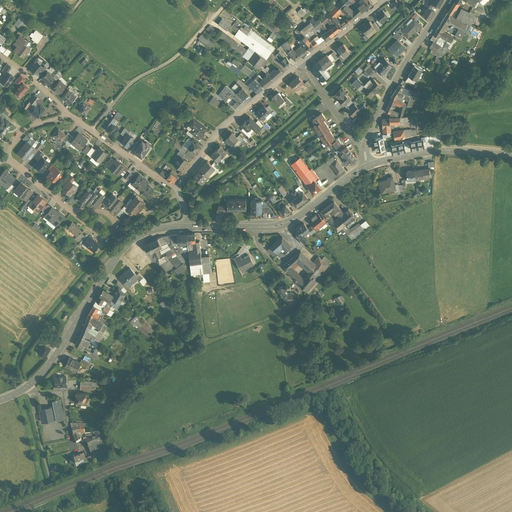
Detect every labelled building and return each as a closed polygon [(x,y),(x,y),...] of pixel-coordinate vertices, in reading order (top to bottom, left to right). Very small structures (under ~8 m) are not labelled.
[(344,0),(333,0),(332,1),(337,6),(341,10),(345,6),(347,3),(344,0)] [(368,0),(361,0),(364,3),(361,5),(365,9),(372,4),(368,0)] [(400,6),(396,1),(390,5),(394,10),(400,6)] [(458,4),(455,1),(447,13),(451,15),(456,8),(458,4)] [(355,10),(347,3),(345,6),(350,10),(351,9),(353,12),(355,10)] [(350,10),(345,6),(341,10),(342,10),(345,13),(346,14),(350,10)] [(291,7),(285,13),(286,15),(283,17),(287,22),(288,20),(293,25),(294,24),(286,14),(293,8),(291,7)] [(307,13),(302,8),(298,12),(303,17),(307,13)] [(334,8),(330,13),(335,17),(339,13),(334,8)] [(355,10),(353,12),(351,9),(350,10),(346,14),(349,17),(353,20),(357,15),(361,12),(357,8),(355,10)] [(428,8),(427,9),(426,9),(423,13),(424,13),(423,15),(427,17),(426,18),(427,18),(430,19),(435,12),(431,10),(428,8)] [(461,10),(456,8),(451,15),(452,15),(457,18),(461,10)] [(388,17),(383,10),(375,16),(381,23),(388,17)] [(475,18),(461,10),(457,18),(470,26),(475,18)] [(20,13),(14,26),(22,29),(28,17),(20,13)] [(335,17),(330,13),(327,16),(330,19),(324,25),(328,30),(332,27),(328,22),(331,20),(333,22),(336,19),(335,17)] [(451,15),(447,13),(438,27),(443,30),(450,19),(452,15),(451,15)] [(326,15),(319,21),(324,25),(330,19),(327,16),(326,15)] [(457,18),(452,15),(450,19),(468,30),(470,26),(457,18)] [(336,19),(333,22),(338,26),(340,29),(353,20),(349,17),(346,19),(341,23),(339,21),(336,19)] [(231,25),(222,18),(218,24),(227,30),(231,25)] [(245,25),(237,19),(230,28),(237,33),(240,28),(242,30),(243,28),(245,25)] [(319,21),(319,20),(315,22),(313,19),(310,22),(313,26),(316,29),(317,28),(318,28),(320,26),(325,32),(326,31),(328,30),(324,25),(319,21)] [(414,19),(402,32),(404,34),(408,37),(416,30),(417,31),(421,27),(414,19)] [(333,22),(331,20),(328,22),(332,27),(336,33),(340,29),(338,26),(333,22)] [(307,22),(295,32),(296,34),(309,23),(307,22)] [(309,23),(296,34),(299,38),(313,26),(310,22),(309,23)] [(369,22),(361,28),(366,34),(374,28),(371,25),(369,22)] [(375,22),(371,25),(374,28),(377,32),(380,29),(375,22)] [(267,28),(273,33),(277,36),(280,39),(282,36),(269,25),(267,28)] [(328,30),(326,31),(331,37),(336,33),(332,27),(328,30)] [(266,48),(247,34),(248,32),(243,28),(242,30),(240,28),(237,33),(234,36),(250,47),(255,51),(266,59),(269,55),(271,52),(266,48)] [(402,32),(400,29),(396,33),(400,38),(404,34),(402,32)] [(443,31),(443,32),(442,31),(437,29),(433,35),(439,38),(440,37),(451,43),(453,39),(454,38),(450,35),(443,31)] [(228,35),(221,30),(217,37),(223,41),(228,35)] [(269,44),(250,30),(248,32),(247,34),(266,48),(269,44)] [(455,36),(462,40),(465,33),(458,30),(455,36)] [(325,32),(321,35),(325,40),(326,41),(331,37),(326,31),(325,32)] [(273,33),(268,40),(271,42),(277,36),(273,33)] [(41,39),(35,34),(34,35),(31,39),(37,44),(41,39)] [(199,38),(200,39),(205,44),(212,49),(216,44),(205,36),(204,37),(202,35),(199,38)] [(234,40),(228,35),(223,41),(230,46),(234,40)] [(321,35),(314,41),(317,44),(325,40),(321,35)] [(29,48),(22,42),(24,39),(19,36),(13,43),(17,46),(15,49),(17,50),(16,52),(18,54),(19,55),(19,54),(23,57),(24,55),(30,48),(29,48)] [(309,42),(305,37),(301,40),(303,43),(303,44),(309,50),(317,44),(314,41),(314,40),(314,41),(313,40),(309,42)] [(26,41),(24,39),(22,42),(29,48),(30,46),(29,46),(29,44),(30,43),(26,40),(26,41)] [(234,40),(230,46),(236,51),(241,45),(237,42),(234,40)] [(397,40),(388,49),(396,57),(405,48),(398,40),(397,40)] [(436,43),(434,42),(433,42),(430,47),(432,49),(436,51),(440,46),(436,43)] [(288,45),(285,43),(281,46),(285,51),(286,50),(287,52),(292,48),(291,46),(289,44),(288,45)] [(309,50),(303,44),(300,47),(299,47),(298,48),(300,52),(297,54),(300,57),(309,51),(309,50)] [(244,47),(241,45),(236,51),(243,56),(248,49),(246,47),(244,47)] [(343,45),(337,50),(341,55),(343,57),(346,55),(345,54),(348,51),(343,45)] [(440,46),(436,51),(444,56),(446,50),(443,48),(440,46)] [(292,48),(287,52),(290,55),(290,56),(292,57),(292,58),(293,58),(295,61),(300,57),(297,54),(292,48)] [(248,49),(243,56),(248,60),(254,53),(248,49)] [(436,51),(432,49),(430,52),(437,56),(441,58),(439,60),(442,62),(443,60),(444,56),(436,51)] [(266,59),(255,51),(254,53),(248,60),(256,66),(259,69),(260,68),(266,59)] [(334,51),(330,54),(335,60),(339,58),(338,57),(334,51)] [(288,60),(282,53),(279,56),(278,54),(276,56),(287,69),(292,64),(291,64),(288,60)] [(328,56),(327,55),(319,61),(324,68),(329,65),(332,62),(328,56)] [(234,58),(231,63),(232,64),(234,65),(237,68),(241,64),(234,58)] [(384,58),(380,62),(381,63),(376,68),(375,67),(378,70),(383,75),(392,66),(384,58)] [(42,67),(36,61),(30,68),(34,71),(34,73),(35,74),(36,74),(37,74),(38,73),(43,67),(42,67)] [(324,68),(319,61),(318,61),(319,62),(314,66),(313,69),(314,71),(314,73),(315,74),(317,74),(322,80),(329,75),(326,70),(324,68)] [(11,68),(6,64),(1,71),(4,73),(5,71),(7,73),(11,68)] [(375,67),(372,64),(370,67),(374,71),(375,73),(378,70),(375,67)] [(237,68),(234,65),(231,69),(238,74),(241,71),(240,70),(237,68)] [(258,75),(245,65),(243,66),(240,70),(241,71),(248,76),(253,80),(254,79),(258,75)] [(370,67),(368,65),(364,70),(370,76),(374,71),(370,67)] [(421,70),(415,66),(409,76),(416,80),(421,70)] [(270,74),(268,76),(274,80),(284,72),(279,68),(276,72),(274,70),(270,74)] [(7,73),(5,71),(4,73),(0,78),(0,80),(7,86),(13,77),(7,73)] [(53,77),(46,71),(41,77),(45,81),(44,82),(47,85),(48,84),(52,79),(54,78),(53,77)] [(59,71),(53,77),(54,78),(52,79),(54,82),(62,74),(59,71)] [(268,76),(268,75),(265,78),(263,80),(260,83),(264,88),(274,80),(268,76)] [(295,79),(289,84),(295,90),(303,83),(299,77),(296,80),(295,79)] [(18,78),(14,82),(19,86),(22,82),(22,83),(23,82),(18,78)] [(357,78),(352,84),(361,93),(363,91),(363,90),(366,87),(357,78)] [(253,80),(248,85),(252,88),(255,85),(258,82),(254,79),(253,80)] [(366,87),(363,90),(363,91),(370,98),(381,86),(373,79),(366,87)] [(55,85),(52,88),(53,89),(58,94),(66,86),(60,81),(55,85)] [(22,83),(22,82),(19,86),(16,89),(18,91),(15,93),(20,97),(24,93),(25,93),(28,90),(25,87),(26,86),(22,83)] [(257,86),(255,85),(252,88),(258,93),(264,88),(260,83),(257,86)] [(402,87),(399,85),(396,90),(400,92),(405,94),(407,90),(404,88),(405,86),(403,85),(402,87)] [(233,92),(228,88),(225,93),(221,98),(226,101),(228,98),(230,95),(233,92)] [(342,88),(334,95),(334,96),(336,94),(339,97),(337,99),(338,99),(344,93),(346,91),(342,88)] [(76,97),(69,90),(62,97),(69,104),(76,97)] [(400,92),(396,90),(394,94),(391,97),(396,99),(398,96),(402,98),(405,94),(400,92)] [(240,97),(233,91),(233,92),(230,95),(237,100),(240,97)] [(244,91),(240,95),(247,102),(252,98),(245,91),(244,91)] [(344,93),(338,99),(344,105),(350,99),(345,94),(344,93)] [(278,94),(272,99),(277,106),(284,101),(283,100),(278,94)] [(34,95),(27,104),(26,105),(27,105),(24,108),(30,112),(37,117),(38,117),(44,109),(40,106),(43,102),(34,95)] [(415,98),(409,96),(407,95),(406,99),(409,100),(408,104),(410,105),(413,106),(415,98)] [(220,102),(213,97),(209,103),(216,108),(220,102)] [(247,102),(240,97),(237,100),(238,101),(236,103),(233,106),(238,110),(247,102)] [(292,104),(286,97),(283,100),(284,101),(288,107),(292,104)] [(401,101),(400,101),(396,99),(391,97),(386,109),(391,111),(391,110),(393,107),(394,108),(395,104),(401,106),(400,109),(399,113),(398,117),(402,117),(404,113),(405,108),(405,106),(405,105),(406,104),(401,101)] [(350,99),(344,105),(346,108),(352,102),(350,99)] [(90,107),(83,103),(82,105),(81,104),(80,106),(81,107),(79,111),(83,113),(82,114),(84,116),(85,115),(86,115),(90,107)] [(359,110),(354,104),(348,111),(353,116),(360,110),(359,110)] [(264,106),(256,113),(263,120),(266,118),(265,117),(270,113),(270,112),(267,109),(264,106)] [(391,111),(386,109),(385,112),(390,114),(389,118),(393,117),(394,111),(391,110),(391,111)] [(315,118),(313,120),(316,124),(323,120),(325,119),(322,113),(315,118)] [(4,121),(0,118),(0,117),(0,136),(2,138),(12,124),(5,119),(4,121)] [(255,123),(249,117),(247,120),(253,126),(251,127),(254,130),(256,132),(261,128),(255,123)] [(393,117),(389,118),(389,120),(382,120),(383,135),(391,134),(390,124),(404,123),(404,117),(393,117)] [(113,118),(110,122),(116,126),(119,121),(113,118)] [(206,129),(193,119),(189,124),(194,127),(190,131),(190,132),(194,135),(199,138),(206,129)] [(247,120),(241,125),(243,128),(247,132),(247,131),(250,134),(254,130),(251,127),(253,126),(247,120)] [(323,120),(316,124),(314,126),(317,131),(326,125),(323,120)] [(116,126),(110,122),(107,127),(108,128),(107,130),(113,135),(118,128),(116,126)] [(159,125),(154,134),(157,136),(162,127),(159,125)] [(326,125),(317,131),(320,136),(329,130),(330,130),(326,125)] [(247,132),(243,128),(241,130),(249,138),(251,135),(250,134),(247,131),(247,132)] [(66,136),(58,129),(52,136),(60,143),(63,140),(66,136)] [(121,134),(126,137),(128,134),(129,132),(125,129),(121,134)] [(329,130),(320,136),(323,141),(332,135),(329,130)] [(404,131),(394,133),(395,140),(405,138),(404,131)] [(67,133),(66,136),(63,140),(66,142),(71,136),(67,133)] [(87,140),(79,133),(74,139),(71,142),(72,142),(80,149),(87,140)] [(236,138),(231,133),(226,138),(232,145),(238,139),(236,138)] [(122,142),(128,147),(134,138),(128,134),(126,137),(122,142)] [(248,144),(239,135),(236,138),(238,139),(241,143),(245,146),(248,144)] [(332,135),(323,141),(326,146),(328,144),(335,140),(332,135)] [(66,142),(65,143),(69,146),(72,142),(71,142),(74,139),(71,136),(66,142)] [(337,138),(335,140),(328,144),(332,149),(337,146),(341,143),(337,138)] [(235,148),(241,143),(238,139),(232,145),(235,148)] [(190,140),(184,148),(187,150),(188,149),(193,142),(190,140)] [(422,140),(416,142),(417,149),(424,148),(423,143),(423,140),(422,140)] [(136,150),(141,143),(138,141),(132,148),(136,150)] [(135,152),(142,157),(151,146),(146,142),(145,144),(142,141),(141,143),(136,150),(135,152)] [(34,148),(26,142),(18,153),(26,159),(27,157),(32,152),(34,148)] [(193,142),(188,149),(195,153),(199,147),(193,142)] [(38,143),(34,148),(32,152),(35,154),(38,150),(42,146),(38,143)] [(399,153),(405,152),(404,147),(404,144),(403,144),(397,146),(399,153)] [(220,146),(214,152),(221,159),(226,153),(225,151),(220,146)] [(107,154),(99,148),(95,153),(92,156),(93,156),(100,162),(107,154)] [(95,153),(91,149),(86,154),(91,158),(93,156),(92,156),(95,153)] [(356,160),(348,149),(341,154),(345,160),(348,165),(356,160)] [(43,154),(38,150),(35,154),(33,156),(38,160),(41,157),(43,154)] [(221,159),(214,152),(211,155),(218,161),(221,159)] [(180,156),(174,165),(181,170),(187,161),(182,158),(180,156)] [(344,170),(334,156),(326,162),(328,166),(330,164),(338,175),(343,171),(344,170)] [(38,160),(34,166),(41,172),(45,167),(46,167),(48,165),(47,164),(48,164),(45,161),(45,160),(41,157),(38,160)] [(111,158),(105,165),(109,168),(113,164),(112,163),(114,161),(111,158)] [(309,171),(300,158),(291,165),(300,177),(306,185),(308,187),(311,185),(315,181),(315,182),(319,179),(311,169),(309,171)] [(81,168),(86,161),(83,159),(78,166),(81,168)] [(125,167),(116,159),(114,161),(112,163),(113,164),(109,168),(109,169),(111,167),(114,169),(113,171),(119,175),(125,167)] [(207,161),(199,170),(200,171),(203,173),(203,172),(207,176),(214,169),(215,168),(211,165),(207,161)] [(223,171),(214,162),(211,165),(215,168),(214,169),(220,174),(223,171)] [(51,171),(47,176),(54,183),(59,177),(56,175),(60,170),(55,166),(51,171)] [(8,172),(5,170),(0,175),(0,181),(2,183),(1,184),(6,188),(6,189),(10,184),(15,178),(8,172)] [(423,170),(414,171),(415,182),(419,181),(419,180),(423,179),(423,170)] [(132,175),(127,171),(123,176),(128,180),(132,175)] [(203,173),(200,171),(195,177),(203,184),(209,178),(207,176),(203,172),(203,173)] [(414,171),(406,172),(407,181),(412,181),(412,182),(415,182),(414,171)] [(168,175),(166,178),(173,183),(177,177),(170,172),(168,175)] [(70,175),(64,181),(67,183),(69,181),(71,182),(74,178),(70,175)] [(148,182),(139,175),(132,184),(136,188),(137,187),(141,191),(147,183),(148,182)] [(387,181),(379,183),(381,192),(386,191),(386,192),(395,190),(394,186),(392,178),(387,179),(387,181)] [(71,182),(69,181),(67,183),(62,189),(70,196),(72,193),(75,192),(75,190),(77,187),(71,182)] [(315,182),(315,181),(311,185),(308,187),(313,194),(320,189),(315,182)] [(21,183),(14,191),(25,200),(29,195),(26,192),(28,189),(21,183)] [(155,190),(147,183),(141,191),(149,197),(155,190)] [(10,184),(6,189),(6,188),(5,190),(9,192),(14,186),(10,184)] [(92,193),(88,190),(81,199),(80,200),(84,203),(86,201),(92,193)] [(97,194),(94,191),(92,193),(86,201),(90,204),(92,202),(97,194)] [(99,192),(97,194),(92,202),(95,205),(96,204),(101,198),(103,195),(99,192)] [(307,198),(302,192),(299,195),(297,196),(302,203),(307,198)] [(108,199),(105,203),(106,203),(107,204),(107,206),(109,206),(110,207),(118,198),(112,194),(108,199)] [(38,195),(32,202),(31,201),(28,205),(29,205),(37,213),(46,202),(38,195)] [(128,206),(128,207),(131,209),(129,211),(129,213),(131,214),(132,214),(134,212),(135,213),(138,209),(140,210),(145,203),(136,196),(134,199),(128,206)] [(302,203),(297,196),(295,198),(291,200),(296,207),(302,203)] [(131,197),(125,204),(128,206),(134,199),(131,197)] [(118,198),(110,207),(112,208),(112,210),(114,210),(115,211),(116,211),(119,207),(123,203),(118,198)] [(29,199),(22,208),(26,211),(29,207),(28,206),(29,205),(28,205),(31,201),(29,199)] [(246,199),(227,200),(227,206),(227,210),(246,210),(246,199)] [(262,200),(251,200),(251,214),(261,214),(261,213),(262,207),(262,200)] [(334,222),(327,212),(330,210),(334,214),(335,213),(340,210),(334,202),(320,212),(321,213),(331,225),(334,222)] [(121,209),(124,211),(127,214),(129,211),(131,209),(128,207),(128,206),(125,204),(121,209)] [(47,205),(41,212),(45,215),(51,208),(47,205)] [(282,207),(279,210),(281,212),(284,216),(290,211),(285,205),(282,207)] [(59,214),(51,207),(45,215),(44,217),(55,226),(64,216),(60,213),(59,214)] [(340,210),(335,213),(336,214),(339,218),(344,214),(340,210)] [(349,210),(344,214),(339,218),(345,226),(348,229),(357,222),(357,223),(358,222),(356,220),(354,217),(355,215),(354,214),(353,214),(352,214),(349,210)] [(321,218),(318,214),(316,215),(313,217),(322,227),(326,223),(325,222),(321,218)] [(322,227),(313,217),(311,218),(311,219),(309,220),(313,225),(317,230),(322,227)] [(339,218),(334,222),(331,225),(335,229),(337,233),(345,226),(339,218)] [(369,227),(365,222),(360,226),(364,231),(369,227)] [(82,231),(72,223),(67,229),(76,236),(77,237),(80,233),(81,233),(81,232),(82,231)] [(304,223),(296,229),(298,231),(297,232),(297,233),(297,234),(296,235),(297,236),(302,241),(304,242),(306,240),(307,238),(304,235),(308,231),(309,231),(308,229),(304,223)] [(345,226),(337,233),(342,238),(347,235),(350,232),(348,229),(345,226)] [(360,226),(351,232),(350,232),(347,235),(352,241),(364,231),(360,226)] [(81,233),(80,233),(77,237),(76,236),(76,238),(80,242),(83,239),(85,236),(81,233)] [(194,233),(186,234),(187,244),(195,243),(194,233)] [(186,234),(178,235),(179,245),(180,245),(182,244),(187,244),(186,234)] [(161,237),(162,238),(168,245),(171,245),(171,246),(179,245),(178,235),(170,236),(161,237)] [(99,245),(89,236),(85,241),(83,244),(94,252),(99,245)] [(273,256),(279,250),(280,252),(284,249),(286,251),(291,246),(282,237),(268,251),(273,256)] [(162,238),(158,240),(162,248),(153,253),(160,266),(169,261),(176,270),(174,271),(182,279),(187,267),(185,265),(175,254),(168,245),(162,238)] [(158,240),(145,247),(149,255),(153,253),(162,248),(158,240)] [(195,243),(187,244),(188,246),(188,249),(189,256),(191,276),(199,275),(200,278),(203,278),(204,284),(210,283),(209,274),(211,274),(210,257),(201,257),(199,242),(195,243)] [(179,245),(171,246),(171,245),(168,245),(175,254),(182,252),(181,248),(180,248),(180,245),(179,245)] [(182,252),(175,254),(185,265),(183,257),(182,252)] [(315,267),(315,265),(313,264),(300,252),(289,261),(293,265),(296,262),(309,273),(315,267)] [(241,259),(236,262),(239,267),(240,266),(242,270),(253,265),(249,256),(241,259)] [(322,260),(328,266),(331,263),(324,257),(322,260)] [(315,265),(315,267),(323,273),(329,266),(328,266),(322,260),(318,258),(313,264),(315,265)] [(304,280),(290,268),(293,265),(289,261),(283,267),(288,273),(293,278),(300,285),(304,280)] [(315,267),(309,273),(307,276),(316,283),(323,273),(315,267)] [(129,268),(119,278),(128,288),(138,278),(136,275),(129,268)] [(147,283),(138,273),(136,275),(138,278),(145,286),(147,283)] [(304,280),(300,285),(310,294),(317,284),(316,283),(307,276),(304,280)] [(348,286),(356,298),(360,295),(352,283),(348,286)] [(287,291),(284,286),(279,289),(285,301),(290,302),(293,302),(293,294),(288,293),(287,291)] [(118,288),(115,294),(114,294),(113,296),(113,297),(111,299),(118,303),(120,304),(125,295),(120,290),(118,288)] [(110,295),(103,290),(99,296),(104,299),(106,300),(110,295)] [(104,299),(99,296),(96,301),(101,304),(104,299)] [(336,299),(340,305),(344,303),(340,297),(336,299)] [(118,303),(111,299),(109,302),(113,304),(111,306),(116,311),(120,304),(118,303)] [(101,304),(96,301),(93,306),(97,308),(98,309),(102,311),(103,309),(105,306),(101,304)] [(163,301),(159,305),(165,311),(169,307),(163,301)] [(93,306),(88,314),(93,317),(96,319),(98,317),(99,314),(96,312),(98,309),(97,308),(93,306)] [(283,311),(286,314),(292,310),(289,306),(283,311)] [(93,317),(88,314),(85,324),(89,327),(91,323),(95,326),(99,321),(98,321),(96,319),(93,317)] [(135,324),(140,319),(137,317),(130,324),(134,328),(136,326),(135,324)] [(140,319),(135,324),(136,326),(139,329),(144,324),(140,319)] [(94,329),(95,326),(91,323),(89,327),(88,331),(91,333),(96,336),(97,333),(103,337),(106,340),(110,335),(106,331),(108,328),(103,324),(100,329),(98,332),(94,329)] [(139,329),(136,326),(134,328),(146,340),(154,332),(144,323),(144,324),(139,329)] [(89,327),(85,324),(81,333),(80,336),(84,338),(86,335),(89,337),(91,333),(88,331),(89,327)] [(103,337),(97,333),(96,336),(93,340),(96,342),(99,344),(103,337)] [(90,341),(96,349),(97,346),(95,343),(96,342),(93,340),(89,337),(86,335),(84,338),(90,341)] [(80,336),(75,345),(86,351),(90,341),(84,338),(80,336)] [(205,339),(200,344),(203,347),(208,343),(205,339)] [(51,349),(44,345),(41,350),(40,349),(38,352),(38,353),(41,354),(41,356),(42,357),(43,355),(46,357),(51,349)] [(80,363),(69,358),(65,367),(76,372),(77,370),(80,363)] [(81,363),(80,363),(77,370),(80,371),(81,369),(82,370),(83,368),(85,370),(87,366),(81,363)] [(66,377),(55,378),(56,387),(67,387),(66,377)] [(89,401),(88,397),(75,395),(75,403),(88,405),(88,402),(89,401)] [(60,400),(54,401),(55,404),(55,406),(54,406),(57,421),(58,420),(64,419),(60,400)] [(57,421),(54,406),(52,407),(49,407),(49,408),(52,408),(54,420),(52,421),(52,422),(58,420),(57,421)] [(49,408),(39,410),(42,423),(52,421),(54,420),(52,408),(49,408)] [(93,446),(88,448),(90,453),(102,449),(99,443),(93,446)] [(77,454),(71,457),(74,464),(82,461),(84,460),(84,459),(82,453),(78,455),(77,454)] [(95,455),(87,457),(89,463),(101,459),(99,455),(96,456),(95,455)]
